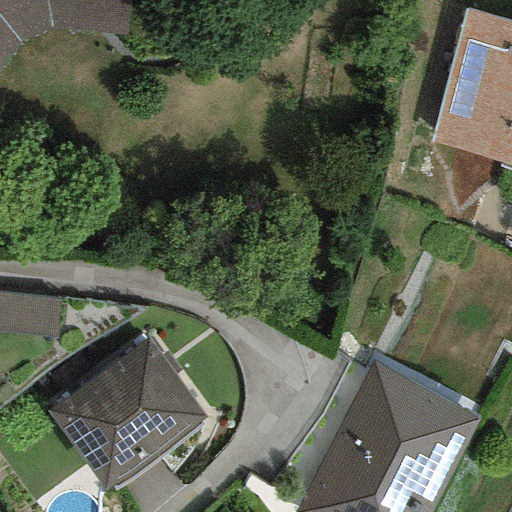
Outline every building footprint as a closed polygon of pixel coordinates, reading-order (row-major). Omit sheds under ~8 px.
[(0,0),(0,63),(13,46),(47,32),(121,38),(123,0),(0,0)] [(511,22),(463,9),(427,143),(511,166),(511,22)] [(58,297),(0,291),(0,332),(54,338),(58,297)] [(205,416),(147,337),(44,411),(103,491),(205,416)] [(430,511),(480,418),(373,362),(294,511),(430,511)]
